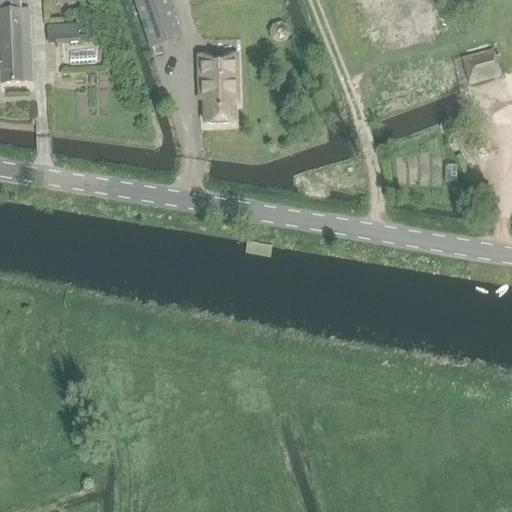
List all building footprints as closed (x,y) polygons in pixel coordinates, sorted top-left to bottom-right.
[(28,10),(21,10),(20,0),(0,0),(0,66),(1,66),(2,83),(32,83),(28,10)] [(279,44),(287,42),(290,35),(288,27),(280,23),(272,26),(268,34),(271,41),(279,44)] [(77,25),(46,27),(48,46),(79,43),(77,25)] [(500,77),(492,50),(461,58),(469,86),(500,77)] [(233,105),(237,105),(236,59),(199,60),(200,102),(205,102),(205,123),(233,122),(233,105)]
